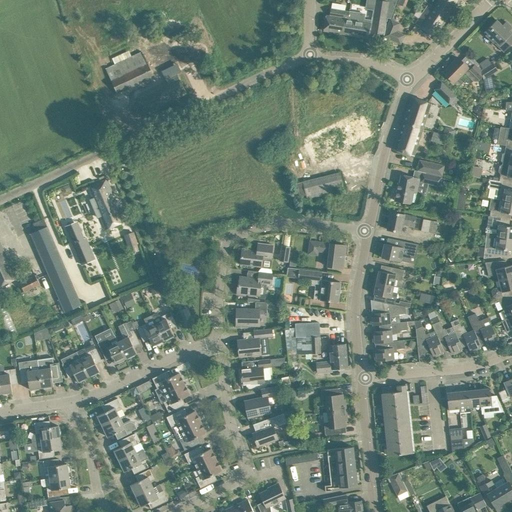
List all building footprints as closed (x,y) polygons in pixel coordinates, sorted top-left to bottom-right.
[(373,10),(371,18),(386,20),(387,17),(390,18),(396,0),(386,0),(386,1),(382,0),(375,0),(374,7),(373,7),(373,10)] [(425,0),(425,1),(429,3),(429,4),(449,17),(460,0),(425,0)] [(435,36),(449,17),(429,4),(415,23),(435,36)] [(346,11),(331,8),(329,16),(326,15),(324,30),(342,34),(345,18),(346,11)] [(348,19),(349,12),(346,11),(345,18),(342,34),(368,38),(371,22),(348,19)] [(396,31),(399,23),(391,20),(384,36),(400,43),(404,35),(396,31)] [(502,25),(496,20),(485,31),(487,33),(486,35),(494,42),(504,52),(511,43),(511,32),(511,33),(509,31),(511,27),(506,21),(502,25)] [(133,46),(151,39),(147,29),(129,36),(133,46)] [(154,76),(142,51),(106,68),(117,94),(154,76)] [(465,72),(469,68),(480,79),(482,76),(481,70),(475,64),(473,63),(468,58),(466,56),(465,56),(466,57),(466,56),(468,58),(463,62),(461,61),(458,57),(443,72),(454,83),(465,72)] [(480,64),(483,69),(487,67),(492,64),(488,59),(480,64)] [(492,64),(487,67),(483,69),(481,70),(482,76),(484,79),(492,74),(498,70),(494,63),(492,64)] [(187,93),(177,73),(166,78),(168,82),(137,97),(145,113),(187,93)] [(494,77),(486,78),(488,91),(495,90),(494,77)] [(435,89),(452,106),(459,99),(442,82),(435,89)] [(373,93),(371,101),(385,105),(388,98),(373,93)] [(403,122),(422,129),(431,103),(412,97),(403,122)] [(475,107),(472,110),(480,117),(481,110),(478,107),(475,107)] [(304,115),(294,120),(303,138),(313,133),(304,115)] [(361,117),(314,140),(324,159),(370,136),(361,117)] [(413,156),(422,129),(403,122),(394,149),(393,149),(413,156)] [(433,140),(446,144),(448,135),(436,131),(433,140)] [(511,146),(505,146),(504,153),(503,153),(501,161),(502,162),(502,163),(511,165),(511,146)] [(442,175),(444,165),(420,160),(417,170),(442,175)] [(511,165),(502,163),(502,165),(500,166),(499,171),(500,173),(499,181),(511,183),(511,182),(511,165)] [(464,180),(466,170),(457,168),(455,178),(464,180)] [(340,172),(302,181),(305,191),(305,194),(307,199),(344,189),(340,172)] [(441,177),(425,173),(423,182),(440,186),(441,177)] [(395,201),(411,204),(411,203),(417,204),(418,203),(420,194),(419,193),(417,193),(420,178),(416,178),(401,175),(400,183),(399,182),(395,201)] [(107,179),(88,187),(93,198),(89,199),(97,218),(101,217),(106,229),(125,221),(107,179)] [(511,183),(499,181),(489,179),(487,188),(497,189),(496,198),(496,199),(511,201),(511,189),(511,183)] [(511,201),(496,199),(496,198),(491,197),(488,209),(490,210),(489,216),(505,219),(506,213),(511,213),(511,201)] [(438,222),(423,219),(404,215),(404,214),(391,212),(387,229),(400,232),(402,222),(414,224),(413,229),(435,233),(438,222)] [(505,219),(489,216),(488,216),(487,226),(485,228),(485,231),(486,233),(485,235),(490,236),(511,238),(511,226),(504,226),(505,219)] [(81,305),(44,219),(33,224),(36,231),(31,233),(65,312),(81,305)] [(80,229),(69,234),(77,253),(90,247),(86,238),(84,238),(80,229)] [(138,244),(134,232),(125,235),(129,247),(138,244)] [(511,238),(490,236),(489,243),(489,248),(485,247),(478,246),(477,256),(484,257),(484,258),(501,256),(502,249),(511,250),(511,238)] [(397,246),(384,243),(381,257),(401,262),(401,261),(408,262),(410,255),(411,255),(413,243),(398,240),(397,246)] [(343,268),(346,245),(310,241),(308,254),(317,255),(318,251),(329,252),(327,266),(343,268)] [(0,286),(17,278),(0,242),(0,286)] [(262,258),(271,259),(273,245),(258,243),(257,250),(242,248),(240,264),(261,267),(262,258)] [(288,261),(291,247),(281,246),(279,260),(288,261)] [(499,280),(511,276),(511,264),(503,267),(501,261),(485,262),(489,276),(497,274),(499,280)] [(374,282),(394,286),(395,279),(402,281),(404,270),(392,267),(390,273),(379,270),(378,273),(376,273),(374,282)] [(299,269),(298,278),(311,279),(310,284),(315,285),(313,299),(320,300),(338,302),(340,282),(321,280),(322,271),(299,269)] [(261,283),(272,285),(273,273),(259,271),(258,278),(240,276),(239,284),(238,284),(237,295),(245,296),(245,294),(259,296),(261,283)] [(20,283),(24,292),(40,284),(35,275),(20,283)] [(499,301),(511,297),(509,290),(511,289),(511,276),(499,280),(501,287),(498,287),(497,287),(493,288),(491,290),(492,296),(495,297),(496,301),(499,301)] [(392,292),(394,286),(374,282),(372,291),(374,291),(374,294),(384,296),(383,302),(395,305),(395,303),(397,293),(392,292)] [(452,282),(442,285),(444,293),(454,290),(452,282)] [(475,287),(462,292),(462,294),(468,291),(470,295),(471,297),(478,294),(477,292),(475,287)] [(131,292),(122,296),(125,302),(133,298),(131,292)] [(505,320),(511,317),(511,316),(511,299),(511,297),(499,301),(504,311),(502,312),(505,320)] [(119,299),(113,302),(116,310),(123,307),(119,299)] [(255,309),(236,308),(236,326),(259,326),(260,314),(267,314),(267,302),(255,302),(255,309)] [(383,302),(381,302),(382,312),(372,313),(372,315),(370,315),(371,324),(373,323),(373,325),(383,324),(390,323),(390,316),(398,314),(406,313),(410,312),(409,308),(406,307),(395,305),(383,302)] [(177,326),(177,325),(170,312),(161,317),(160,315),(155,313),(151,315),(155,324),(163,340),(166,339),(166,340),(172,338),(171,336),(174,335),(170,326),(176,323),(177,325),(176,325),(177,326)] [(477,338),(478,338),(483,336),(487,346),(489,345),(490,346),(497,343),(497,342),(498,341),(491,325),(485,327),(480,320),(479,321),(475,313),(468,317),(473,330),(474,330),(477,338)] [(443,329),(439,321),(437,316),(430,320),(436,335),(442,346),(447,344),(451,353),(453,353),(454,354),(461,351),(461,349),(462,349),(460,344),(455,333),(449,335),(444,328),(443,329)] [(474,330),(473,330),(467,333),(463,326),(461,326),(458,318),(450,322),(455,333),(460,344),(466,341),(470,351),(472,350),(472,352),(480,348),(479,347),(481,346),(478,338),(477,338),(474,330)] [(426,335),(422,326),(419,320),(415,321),(415,325),(415,329),(416,329),(418,349),(419,358),(419,359),(419,358),(418,349),(425,348),(429,346),(430,350),(433,356),(435,355),(435,357),(443,353),(442,352),(444,351),(444,350),(442,346),(436,335),(430,338),(428,335),(426,336),(426,335)] [(392,341),(392,334),(400,332),(400,331),(408,330),(408,325),(415,325),(415,321),(390,323),(383,324),(384,330),(374,331),(374,333),(372,333),(373,342),(375,341),(375,343),(385,342),(392,341)] [(133,330),(130,331),(126,322),(118,326),(123,335),(124,339),(118,342),(126,358),(128,357),(129,358),(134,356),(134,355),(137,353),(132,344),(138,341),(139,343),(139,344),(139,343),(133,330)] [(297,354),(321,353),(319,322),(295,323),(297,354)] [(155,324),(149,327),(147,323),(137,328),(143,342),(144,341),(143,341),(143,339),(148,336),(153,345),(156,344),(156,345),(162,342),(161,341),(163,340),(155,324)] [(268,345),(267,337),(273,337),(272,329),(254,331),(255,338),(238,340),(239,357),(261,355),(260,346),(268,345)] [(115,335),(98,342),(98,343),(106,360),(106,359),(105,357),(111,355),(115,363),(118,362),(119,363),(124,361),(124,359),(126,358),(118,342),(115,335)] [(411,339),(408,346),(414,349),(417,342),(411,339)] [(385,342),(386,348),(375,349),(376,351),(374,351),(375,359),(376,359),(377,361),(394,359),(393,352),(397,351),(397,349),(405,348),(404,340),(392,341),(385,342)] [(331,357),(347,355),(345,343),(329,345),(331,357)] [(80,360),(88,376),(91,375),(91,376),(97,374),(96,373),(99,371),(95,362),(101,359),(102,361),(101,361),(102,362),(95,348),(85,353),(87,357),(80,360)] [(86,377),(88,376),(80,360),(77,352),(61,359),(63,363),(62,364),(67,375),(68,377),(68,378),(69,377),(68,377),(68,375),(73,373),(78,381),(81,380),(81,381),(87,379),(86,377)] [(332,369),(348,368),(347,355),(331,357),(331,361),(318,362),(318,373),(332,371),(332,369)] [(58,375),(57,363),(53,363),(52,358),(53,358),(53,357),(37,359),(41,388),(44,387),(44,388),(50,388),(50,386),(53,386),(52,376),(58,375)] [(255,367),(240,369),(242,384),(242,389),(243,389),(242,385),(243,384),(265,382),(264,380),(263,367),(270,367),(285,365),(284,358),(258,360),(254,361),(255,367)] [(39,388),(41,388),(37,359),(37,360),(29,361),(30,363),(24,363),(24,367),(19,368),(22,383),(22,382),(21,380),(28,379),(30,389),(33,389),(33,390),(39,389),(39,388)] [(300,369),(299,361),(288,361),(289,370),(300,369)] [(0,374),(0,391),(0,394),(3,393),(3,394),(9,394),(9,392),(12,392),(11,382),(17,381),(17,383),(17,384),(18,383),(15,369),(4,370),(5,374),(0,374)] [(165,393),(184,384),(179,373),(168,378),(166,372),(169,371),(169,370),(152,378),(157,388),(162,386),(165,393)] [(511,397),(511,396),(511,378),(504,381),(506,386),(505,389),(498,392),(503,403),(511,399),(511,397)] [(149,380),(142,383),(145,389),(146,388),(152,386),(149,380)] [(388,455),(415,452),(412,452),(406,391),(411,391),(410,383),(409,383),(410,384),(381,387),(382,394),(383,394),(384,398),(383,398),(383,406),(384,406),(385,410),(384,411),(385,419),(386,419),(386,423),(385,423),(386,431),(387,431),(387,435),(386,435),(387,443),(388,443),(389,447),(388,447),(388,455)] [(161,403),(164,402),(169,412),(182,406),(179,400),(190,395),(184,384),(165,393),(158,396),(161,403)] [(263,397),(244,401),(249,422),(249,418),(271,413),(269,404),(274,403),(272,396),(278,395),(276,386),(261,389),(263,397)] [(327,412),(346,410),(345,399),(343,400),(343,394),(339,395),(338,388),(320,390),(321,400),(326,399),(327,412)] [(479,389),(481,406),(482,414),(503,412),(496,395),(491,396),(490,388),(479,389)] [(475,407),(481,406),(479,389),(469,390),(471,412),(476,411),(475,407)] [(460,413),(471,412),(469,390),(459,391),(458,392),(460,408),(460,413)] [(448,409),(460,408),(458,392),(447,393),(448,409)] [(103,426),(120,418),(116,411),(122,409),(117,398),(102,406),(105,405),(108,410),(98,415),(99,418),(98,418),(98,420),(99,422),(100,423),(101,424),(102,424),(103,426)] [(140,410),(143,416),(149,413),(146,407),(140,410)] [(181,431),(200,422),(195,410),(184,416),(181,410),(166,417),(171,427),(178,424),(181,431)] [(274,427),(287,422),(293,419),(292,410),(283,413),(266,420),(269,427),(253,433),(258,447),(278,439),(274,427)] [(325,435),(342,433),(342,426),(346,426),(345,421),(347,420),(346,410),(327,412),(329,424),(324,425),(325,435)] [(162,411),(152,415),(154,421),(164,417),(162,411)] [(148,415),(142,418),(145,425),(151,422),(148,415)] [(131,431),(137,428),(134,422),(130,421),(123,424),(120,418),(103,426),(104,428),(103,429),(103,430),(104,432),(105,433),(106,434),(107,434),(108,437),(118,432),(120,437),(117,439),(118,439),(132,432),(131,431)] [(32,441),(60,437),(60,435),(61,433),(61,431),(60,430),(59,428),(58,426),(47,427),(46,422),(50,421),(50,420),(34,423),(36,433),(33,433),(31,439),(32,441)] [(200,422),(181,431),(185,437),(180,440),(185,450),(198,444),(195,438),(206,433),(200,422)] [(157,432),(153,423),(146,426),(150,435),(157,432)] [(485,438),(491,436),(486,424),(480,426),(485,438)] [(456,428),(449,429),(449,432),(450,434),(451,440),(463,439),(462,433),(462,427),(456,428)] [(119,461),(136,453),(133,446),(137,444),(133,434),(118,441),(119,442),(122,440),(124,445),(114,450),(115,453),(115,455),(115,456),(116,458),(118,459),(118,458),(119,461)] [(36,449),(38,448),(39,459),(55,456),(51,456),(50,451),(62,449),(61,446),(62,446),(62,445),(63,443),(62,441),(61,440),(60,440),(60,437),(32,441),(32,444),(36,449)] [(472,438),(463,439),(464,447),(473,443),(472,438)] [(491,438),(486,441),(489,447),(495,444),(491,438)] [(17,439),(10,440),(11,449),(18,448),(17,439)] [(451,440),(452,452),(464,447),(463,439),(451,440)] [(354,459),(353,446),(327,449),(328,462),(354,459)] [(197,468),(216,459),(211,448),(200,453),(197,448),(184,454),(189,464),(194,462),(197,468)] [(164,461),(170,458),(167,451),(161,454),(164,461)] [(136,453),(119,461),(121,463),(120,463),(120,465),(120,467),(121,468),(123,469),(125,472),(135,467),(137,472),(134,473),(134,474),(148,467),(144,457),(139,459),(136,453)] [(285,458),(286,461),(286,465),(287,465),(318,459),(317,453),(285,458)] [(511,477),(511,472),(503,455),(496,458),(507,479),(506,480),(507,480),(511,477)] [(50,478),(69,475),(68,473),(69,473),(69,471),(69,469),(69,468),(68,466),(67,466),(67,463),(56,465),(55,460),(58,459),(58,458),(43,461),(44,472),(49,471),(50,478)] [(162,462),(163,463),(167,465),(172,466),(174,465),(170,458),(164,461),(162,462)] [(440,458),(430,463),(432,467),(432,468),(433,470),(436,468),(443,463),(440,458)] [(201,488),(217,480),(217,479),(213,481),(211,476),(222,470),(216,459),(197,468),(201,475),(196,478),(201,488)] [(356,472),(354,459),(328,462),(330,475),(356,472)] [(432,467),(429,462),(429,461),(423,463),(426,469),(427,469),(428,470),(432,468),(432,467)] [(136,495),(153,487),(150,481),(154,479),(149,469),(135,476),(139,475),(141,480),(131,485),(132,487),(132,488),(131,489),(132,491),(133,492),(134,493),(135,493),(136,495)] [(357,485),(356,472),(330,475),(331,485),(325,485),(325,491),(332,490),(332,488),(357,485)] [(399,472),(387,477),(388,477),(397,495),(407,490),(409,495),(409,496),(410,495),(403,482),(399,472)] [(69,475),(50,478),(51,485),(46,486),(48,497),(69,494),(69,493),(60,494),(59,489),(70,487),(70,484),(71,483),(71,481),(71,479),(69,478),(69,475)] [(503,503),(511,496),(511,488),(508,482),(506,483),(503,478),(493,483),(492,480),(481,486),(491,503),(493,502),(498,511),(505,506),(503,503)] [(408,480),(403,482),(410,495),(414,493),(408,480)] [(263,501),(257,504),(260,511),(271,511),(270,506),(286,498),(279,484),(268,489),(268,488),(267,488),(268,489),(260,493),(263,501)] [(153,487),(136,495),(137,498),(137,500),(137,501),(138,503),(140,504),(141,506),(151,501),(154,506),(151,508),(151,509),(168,500),(163,490),(156,494),(153,487)] [(470,496),(457,502),(460,508),(462,511),(477,511),(476,509),(486,505),(480,493),(480,492),(471,497),(470,496)] [(348,502),(346,494),(330,497),(331,504),(338,503),(338,504),(338,511),(362,511),(362,500),(348,502)] [(70,505),(65,506),(64,500),(63,500),(63,497),(37,501),(37,506),(47,505),(48,511),(72,511),(72,510),(73,509),(73,504),(70,505)] [(454,511),(447,497),(436,503),(440,511),(454,511)] [(289,511),(296,511),(294,504),(293,498),(285,499),(287,511),(289,511)] [(253,511),(248,499),(226,510),(226,511),(253,511)]
